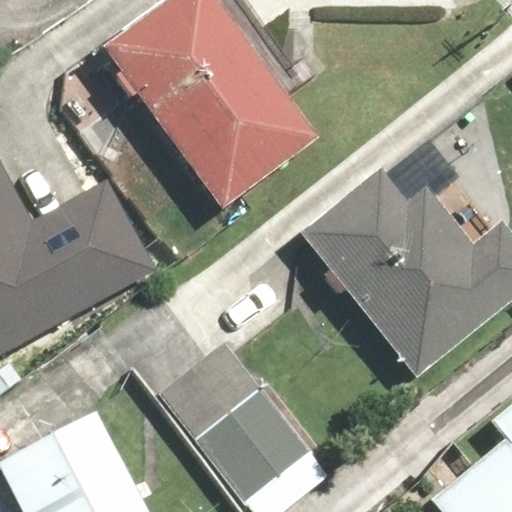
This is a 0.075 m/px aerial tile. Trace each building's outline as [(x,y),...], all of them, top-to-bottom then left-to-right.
[(314,144),(206,0),(178,0),(98,60),(216,218),(314,144)] [(0,359),(152,276),(102,187),(30,226),(0,172),(0,359)] [(376,175),(295,241),(412,385),(511,304),(511,245),(497,227),(468,250),(422,193),(403,208),(376,175)] [(223,349),(155,400),(240,511),(283,511),(324,481),(223,349)] [(502,445),(426,508),(429,511),(511,511),(511,408),(488,428),(502,445)] [(140,511),(92,419),(0,466),(0,493),(9,511),(140,511)]
